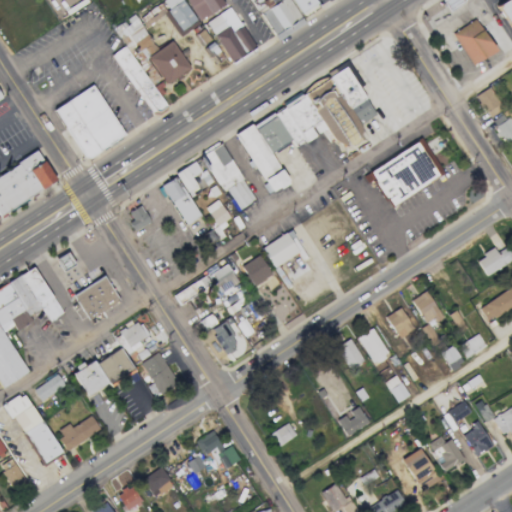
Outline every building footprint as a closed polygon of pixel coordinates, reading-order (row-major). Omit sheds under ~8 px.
[(198,23),(181,0),(161,0),(168,10),(163,12),(179,36),(198,23)] [(223,6),(220,0),(185,0),(196,20),(223,6)] [(272,0),(258,8),(272,33),(299,19),(289,0),(272,0)] [(290,0),(299,13),(316,3),(313,0),(290,0)] [(438,4),(444,0),(457,0),(462,7),(447,17),(438,4)] [(511,31),(511,0),(503,0),(496,5),(511,31)] [(140,19),(144,25),(165,12),(160,3),(143,13),(145,16),(140,19)] [(206,20),(227,61),(252,49),(231,7),(206,20)] [(129,52),(137,47),(144,56),(156,48),(133,14),(124,20),(113,28),(129,52)] [(468,67),(450,37),(471,24),(490,54),(468,67)] [(165,84),(188,68),(170,41),(147,57),(165,84)] [(163,111),(156,116),(148,115),(108,61),(120,52),(163,111)] [(234,133),(268,193),(287,182),(270,152),(291,140),(294,147),(316,135),(315,134),(327,127),(338,147),(362,133),(357,124),(373,115),(347,69),(234,133)] [(501,110),(488,87),(474,94),(487,118),(501,110)] [(51,114),(88,89),(121,139),(86,162),(84,162),(82,162),(51,114)] [(504,143),(511,138),(511,124),(503,112),(489,122),(504,143)] [(437,177),(416,142),(368,170),(389,205),(437,177)] [(201,155),(234,211),(253,200),(220,143),(201,155)] [(0,211),(54,183),(38,152),(0,172),(0,211)] [(175,172),(188,195),(198,190),(191,176),(199,172),(193,161),(175,172)] [(199,215),(174,176),(159,185),(184,224),(199,215)] [(216,226),(228,217),(216,199),(204,207),(216,226)] [(127,211),(131,219),(128,222),(133,231),(149,222),(139,205),(127,211)] [(260,245),(269,266),(297,253),(288,233),(260,245)] [(496,250),(495,249),(475,257),(483,274),(511,261),(511,257),(507,245),(496,250)] [(270,274),(257,254),(239,266),(252,286),(270,274)] [(52,263),(64,255),(72,268),(60,275),(52,263)] [(236,285),(227,264),(207,273),(214,288),(213,288),(216,294),(236,285)] [(0,291),(0,388),(26,373),(2,331),(13,325),(15,330),(31,321),(28,315),(40,308),(48,321),(60,314),(36,271),(0,291)] [(177,303),(210,284),(204,275),(172,294),(177,303)] [(69,299),(100,279),(117,305),(86,325),(69,299)] [(485,322),(511,305),(511,284),(476,307),(485,322)] [(409,300),(425,324),(418,328),(430,346),(438,340),(428,326),(442,317),(424,290),(409,300)] [(397,338),(412,329),(399,307),(384,316),(397,338)] [(449,313),(456,332),(463,329),(456,310),(449,313)] [(117,332),(128,351),(140,345),(137,340),(146,335),(138,321),(117,332)] [(223,355),(237,347),(223,321),(209,329),(223,355)] [(385,356),(373,328),(356,335),(369,364),(385,356)] [(464,358),(484,345),(476,333),(456,345),(464,358)] [(362,361),(349,339),(334,348),(347,369),(362,361)] [(450,371),(462,363),(450,345),(438,352),(450,371)] [(72,371),(83,394),(131,370),(120,348),(72,371)] [(176,382),(155,352),(138,363),(151,382),(145,386),(153,397),(176,382)] [(63,386),(56,374),(31,388),(38,400),(63,386)] [(407,395),(394,374),(382,382),(395,402),(407,395)] [(22,392),(4,403),(41,465),(59,454),(22,392)] [(451,422),(469,412),(461,400),(444,411),(451,422)] [(511,404),(490,419),(501,437),(511,430),(511,404)] [(367,423),(356,406),(345,413),(334,420),(345,436),(367,423)] [(54,431),(66,449),(98,429),(89,415),(70,427),(67,423),(54,431)] [(294,435),(285,422),(268,434),(276,446),(294,435)] [(461,431),(471,455),(489,448),(478,423),(461,431)] [(229,445),(221,449),(210,430),(193,441),(201,454),(209,450),(220,469),(237,460),(229,445)] [(442,442),(439,436),(426,442),(440,470),(461,460),(450,438),(442,442)] [(400,459),(418,488),(435,477),(417,448),(400,459)] [(185,462),(191,474),(203,467),(196,455),(185,462)] [(0,471),(11,489),(24,481),(13,463),(0,471)] [(140,479),(152,498),(171,485),(158,466),(140,479)] [(328,511),(329,511),(338,508),(340,511),(352,511),(354,511),(347,495),(341,498),(334,483),(319,491),(328,511)] [(124,510),(139,502),(130,485),(115,493),(124,510)] [(367,511),(393,511),(404,506),(396,490),(364,506),(367,511)] [(90,511),(110,511),(104,501),(89,511),(90,511)]
